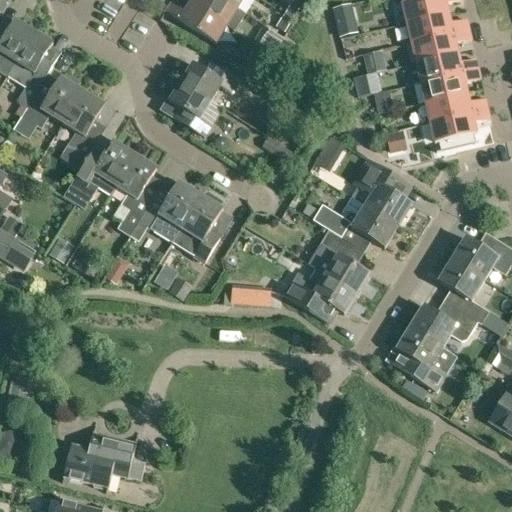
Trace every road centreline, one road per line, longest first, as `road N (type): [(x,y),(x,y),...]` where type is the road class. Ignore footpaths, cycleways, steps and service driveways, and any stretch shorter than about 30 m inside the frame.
road 1 (residential): [(355,360),(441,211),(462,188),(511,176)]
road 2 (residential): [(255,196),(155,140),(101,52)]
